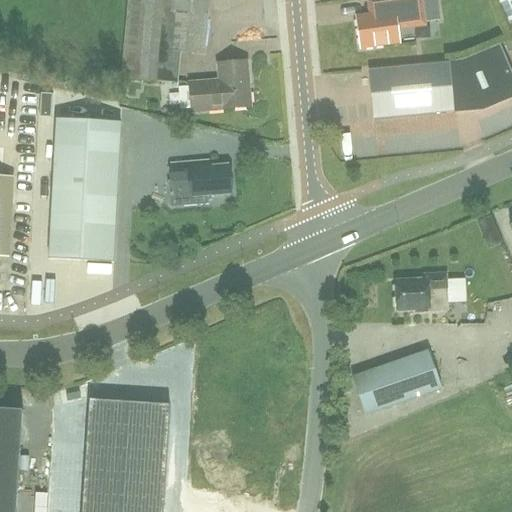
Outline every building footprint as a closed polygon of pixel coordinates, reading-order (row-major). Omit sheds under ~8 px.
[(204,55),(209,0),(129,0),(122,77),(178,83),(181,53),(204,55)] [(369,16),(357,18),(357,22),(361,49),(399,43),(397,27),(425,23),(440,21),(436,0),(375,0),(367,1),(369,16)] [(373,119),(454,112),(454,111),(454,114),(456,114),(455,111),(483,109),(511,96),(511,73),(501,47),(449,64),(369,71),(373,119)] [(192,112),(250,107),(246,62),(218,64),(220,81),(190,84),(192,112)] [(114,264),(121,123),(56,120),(49,261),(114,264)] [(209,162),(173,166),(174,182),(185,182),(187,208),(208,206),(207,195),(230,193),(228,168),(209,169),(209,162)] [(0,257),(9,258),(13,178),(0,177),(0,257)] [(466,294),(465,270),(447,271),(449,295),(466,294)] [(416,313),(448,311),(446,274),(423,275),(424,280),(396,282),(397,311),(416,310),(416,313)] [(428,351),(352,378),(365,417),(442,390),(428,351)] [(55,392),(58,405),(78,401),(74,387),(55,392)] [(160,511),(166,411),(85,407),(79,511),(160,511)] [(0,410),(0,450),(20,452),(23,411),(0,410)] [(0,490),(18,492),(20,452),(0,450),(0,490)] [(0,511),(16,511),(18,492),(0,490),(0,511)]
